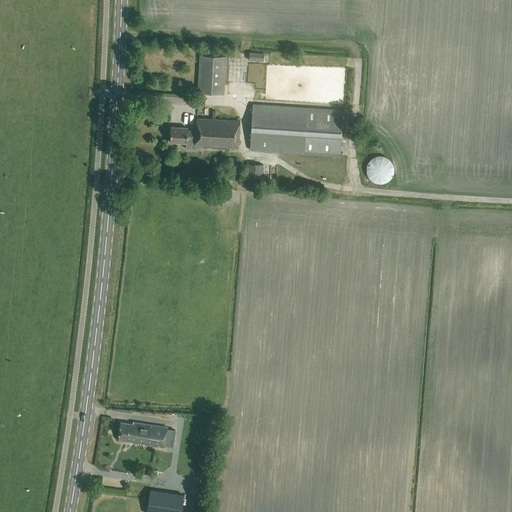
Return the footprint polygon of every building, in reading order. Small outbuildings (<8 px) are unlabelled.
[(223,94),(225,57),(199,56),(198,93),(223,94)] [(342,111),(253,105),(250,150),(339,156),(342,111)] [(238,148),(240,121),(196,119),(195,132),(187,131),(187,128),(170,127),(170,142),(186,143),(185,149),(195,150),(195,146),(237,148),(238,148)] [(375,157),(372,159),(369,162),(367,166),(366,170),(367,174),(369,178),(372,181),(375,183),(380,184),(384,183),(388,181),(391,178),(393,174),(393,170),(393,166),(391,162),(388,159),(384,157),(380,156),(375,157)] [(263,165),(247,164),(246,180),(262,181),(263,165)] [(122,423),(121,427),(119,441),(132,443),(132,444),(164,448),(164,446),(176,448),(175,456),(200,460),(204,428),(179,425),(178,432),(167,430),(167,427),(133,422),(132,425),(122,423)] [(152,469),(165,471),(167,455),(154,453),(152,469)] [(146,511),(180,511),(183,496),(150,490),(146,511)]
